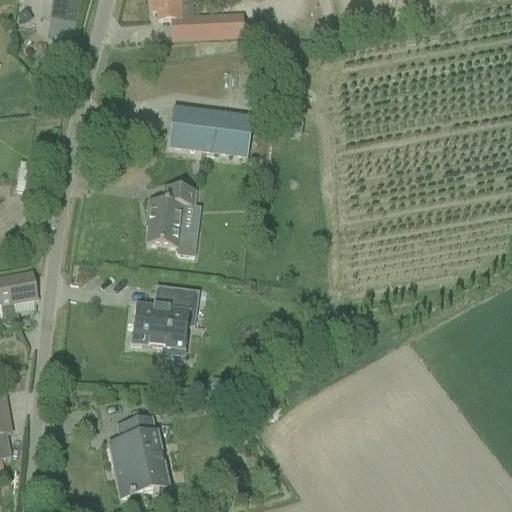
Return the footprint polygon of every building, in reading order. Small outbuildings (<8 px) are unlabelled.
[(64,74),(68,43),(71,44),(78,3),(60,0),(52,0),(46,40),(55,42),(51,62),(50,72),(64,74)] [(150,0),(151,16),(154,16),(155,24),(167,24),(182,22),(182,9),(193,9),(192,0),(150,0)] [(241,47),(240,21),(182,22),(167,24),(168,50),(241,47)] [(167,153),(186,156),(246,163),(251,124),(172,113),(167,153)] [(147,233),(145,250),(174,254),(174,257),(177,261),(193,263),(196,237),(179,234),(182,211),(192,213),(194,196),(162,192),(161,207),(148,206),(144,233),(147,233)] [(0,320),(2,330),(6,332),(15,331),(12,310),(35,306),(30,279),(0,283),(0,320)] [(160,356),(160,362),(183,365),(184,359),(182,359),(185,333),(193,334),(197,297),(155,292),(152,314),(135,312),(129,352),(160,356)] [(298,415),(311,439),(361,412),(348,388),(298,415)] [(0,485),(4,485),(1,466),(4,466),(2,453),(6,452),(3,440),(9,439),(2,397),(0,397),(0,485)] [(120,446),(108,449),(120,504),(157,496),(153,475),(162,473),(154,439),(152,439),(149,425),(117,432),(120,446)]
